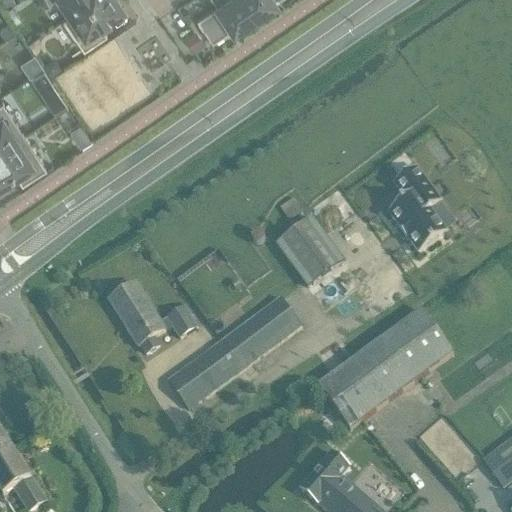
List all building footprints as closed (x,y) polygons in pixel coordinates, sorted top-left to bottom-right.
[(49,0),(51,2),(54,0),(55,0),(67,18),(92,0),(49,0)] [(92,0),(67,18),(63,20),(84,51),(107,35),(100,25),(124,9),(118,0),(92,0)] [(232,29),(233,31),(254,17),(242,0),(212,0),(217,6),(197,20),(212,42),(232,29)] [(275,3),(274,1),(274,0),(242,0),(254,17),(275,3)] [(5,12),(14,25),(22,20),(12,6),(5,12)] [(0,32),(5,40),(18,32),(12,23),(0,30),(0,32)] [(185,39),(193,51),(202,45),(194,33),(185,39)] [(44,66),(51,78),(63,71),(54,59),(44,66)] [(193,59),(188,63),(191,68),(197,64),(193,59)] [(44,69),(31,78),(40,92),(53,84),(44,69)] [(0,152),(25,136),(3,103),(0,104),(0,152)] [(70,106),(59,114),(66,125),(77,117),(70,106)] [(81,124),(70,130),(81,147),(91,141),(81,124)] [(22,185),(47,169),(25,136),(0,152),(0,185),(3,183),(3,184),(13,177),(12,177),(15,175),(22,185)] [(406,203),(389,215),(400,231),(399,232),(407,243),(408,242),(420,257),(448,236),(446,235),(439,225),(449,218),(441,206),(442,205),(416,170),(394,186),(406,203)] [(313,221),(277,248),(304,285),(308,290),(344,264),(313,221)] [(137,286),(109,304),(139,351),(141,349),(147,358),(160,349),(155,341),(173,329),(181,342),(199,330),(186,310),(162,325),(137,286)] [(280,302),(168,384),(189,413),(301,330),(280,302)] [(422,315),(319,390),(350,432),(453,358),(452,356),(470,343),(441,304),(424,317),(422,315)] [(0,461),(13,453),(1,434),(2,433),(0,429),(0,461)] [(511,445),(486,464),(506,492),(511,487),(511,445)] [(0,491),(4,497),(3,498),(3,499),(15,491),(27,511),(34,511),(46,504),(31,479),(26,470),(24,471),(13,453),(0,461),(0,491)] [(333,457),(301,494),(321,511),(379,511),(342,480),(350,471),(333,457)]
